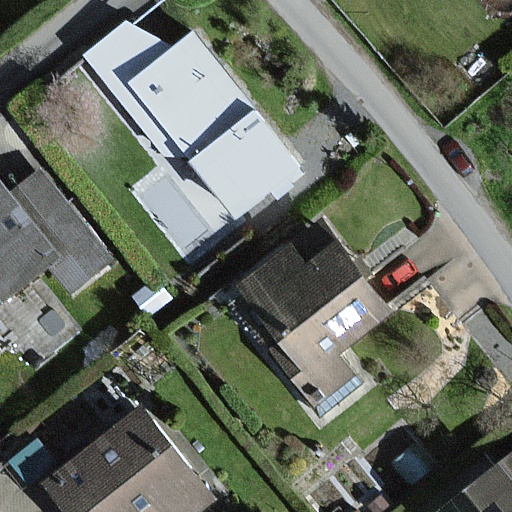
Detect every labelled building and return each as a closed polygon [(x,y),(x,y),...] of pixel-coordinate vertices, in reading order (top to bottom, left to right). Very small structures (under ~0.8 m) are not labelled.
[(176,56),(133,25),(98,54),(177,150),(193,137),(250,206),(305,160),(202,35),(176,56)] [(73,284),(110,257),(47,173),(16,196),(0,173),(0,298),(54,259),(73,284)] [(394,305),(328,222),(253,281),(297,336),(283,347),(324,398),(357,372),(338,349),(394,305)] [(181,511),(197,511),(220,494),(150,407),(58,479),(83,511),(160,511),(173,502),(181,511)] [(511,511),(511,459),(446,511),(511,511)]
